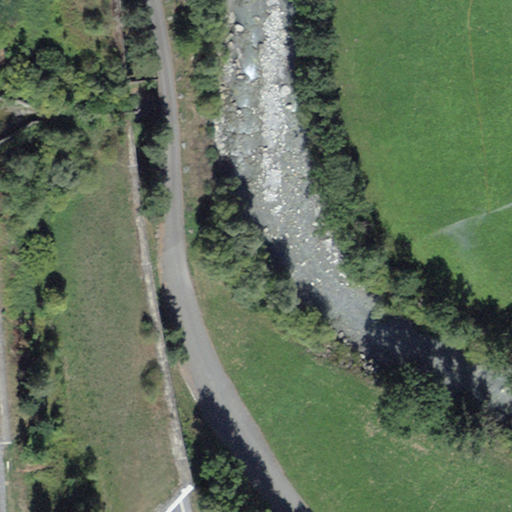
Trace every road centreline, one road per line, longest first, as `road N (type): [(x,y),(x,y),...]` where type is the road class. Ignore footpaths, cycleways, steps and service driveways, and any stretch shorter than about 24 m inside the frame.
road 1 (unclassified): [(289,511),(221,405),(184,325),(170,272),(149,0)]
road 2 (primary): [(153,511),(93,183),(78,0)]
